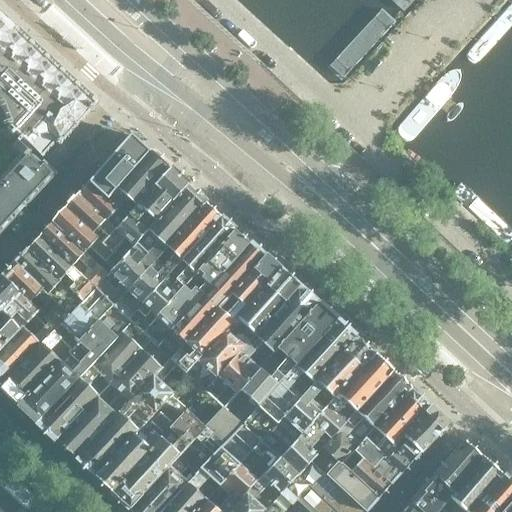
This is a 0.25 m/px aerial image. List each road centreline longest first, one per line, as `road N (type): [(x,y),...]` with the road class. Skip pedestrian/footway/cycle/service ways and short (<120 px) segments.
road 1 (tertiary): [(65,0),(511,393)]
road 2 (secondary): [(511,358),(124,0)]
road 3 (residential): [(96,511),(0,422)]
